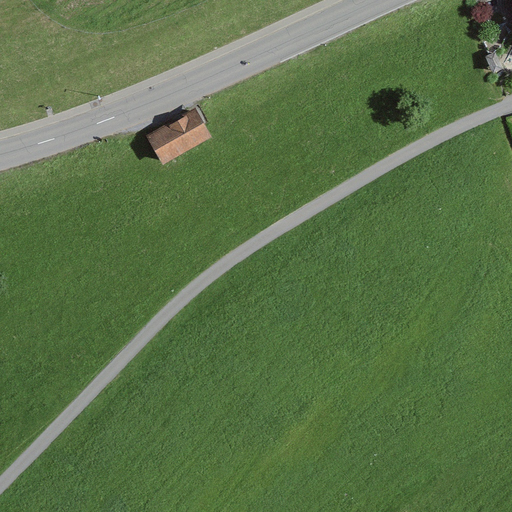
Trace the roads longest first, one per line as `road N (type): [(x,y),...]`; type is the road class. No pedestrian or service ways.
road 1 (unclassified): [(511,104),(360,181),(186,294),(0,487)]
road 2 (tertiary): [(382,0),(99,126),(0,157)]
